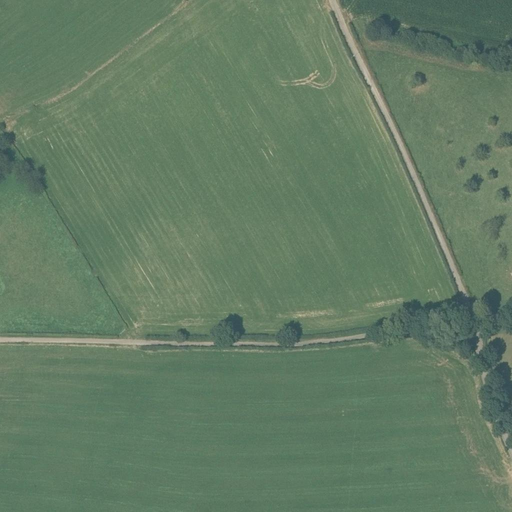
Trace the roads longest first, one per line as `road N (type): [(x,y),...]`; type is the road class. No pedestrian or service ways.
road 1 (track): [(0,340),(297,344),(475,323)]
road 2 (unclassified): [(475,323),(331,0)]
road 3 (unclassified): [(511,453),(484,378),(475,323)]
